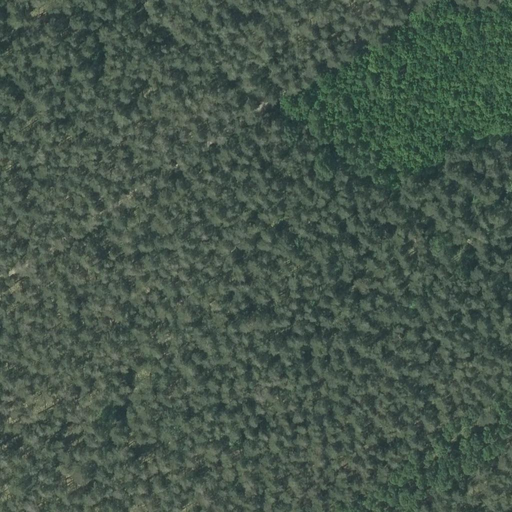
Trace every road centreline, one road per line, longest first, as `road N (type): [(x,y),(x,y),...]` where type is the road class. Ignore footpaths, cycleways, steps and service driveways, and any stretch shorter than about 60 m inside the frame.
road 1 (track): [(0,280),(271,98)]
road 2 (unknown): [(511,277),(271,98)]
road 3 (track): [(511,398),(356,511)]
road 4 (track): [(271,98),(419,0)]
road 5 (unknown): [(271,98),(136,0)]
